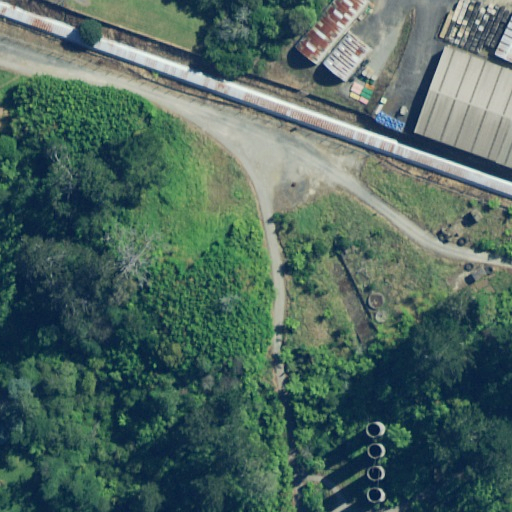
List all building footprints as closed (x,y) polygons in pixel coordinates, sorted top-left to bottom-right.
[(362,4),(356,0),(326,0),(288,45),(311,64),(362,4)] [(487,57),(511,67),(511,10),(508,9),(487,57)] [(361,50),(341,33),(315,65),(335,82),(361,50)] [(511,73),(439,46),(404,138),(511,179),(511,73)] [(377,422),(374,422),(373,423),(371,424),(370,425),(369,426),(369,428),(368,429),(368,431),(369,432),(369,434),(370,435),(370,436),(372,437),(373,438),(374,439),(376,439),(377,439),(379,439),(380,439),(381,438),(383,437),(384,436),(385,435),(385,433),(386,432),(386,430),(386,429),(385,427),(384,426),(384,425),(383,424),(381,423),(380,422),(378,422),(377,422)] [(380,445),(378,444),(376,445),(375,445),(374,446),(373,447),(372,448),(371,449),(371,450),(370,452),(370,453),(371,454),(371,456),(372,457),(373,458),(374,459),(375,460),(376,460),(378,460),(379,460),(380,460),(382,460),(383,459),(384,458),(385,457),(385,456),(386,455),(386,453),(386,452),(386,450),(386,449),(385,448),(384,447),(383,446),(382,445),(380,445)] [(382,466),(379,466),(378,466),(376,466),(375,467),(374,468),(372,469),(372,470),(371,472),(371,473),(371,475),(371,476),(371,478),(372,479),(373,480),(374,481),(375,482),(376,483),(378,483),(379,483),(381,483),(382,483),(384,482),(385,481),(386,480),(387,479),(387,477),(388,476),(388,474),(388,473),(387,471),(387,470),(386,469),(385,468),(383,467),(382,466)] [(381,488),(378,487),(377,487),(375,488),(374,488),(373,489),(372,490),(371,492),(370,493),(370,495),(370,496),(370,498),(370,499),(371,501),(372,502),(373,503),(374,504),(376,505),(377,505),(379,505),(380,505),(382,505),(383,504),(384,503),(386,502),(386,501),(387,499),(387,498),(388,496),(387,494),(387,493),(386,492),(385,490),(384,489),(383,488),(382,488),(381,488)]
